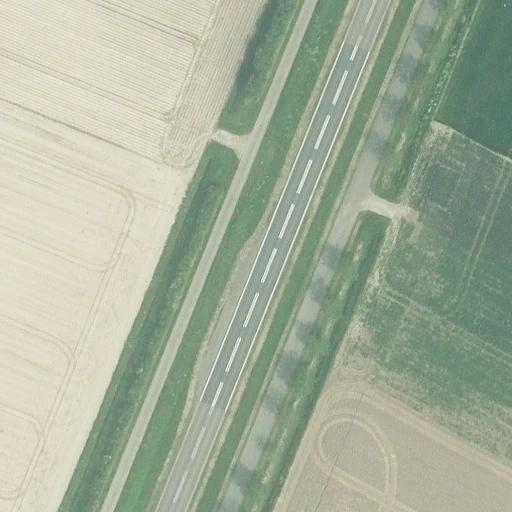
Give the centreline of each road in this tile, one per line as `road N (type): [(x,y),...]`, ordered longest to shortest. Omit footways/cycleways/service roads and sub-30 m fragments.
road 1 (unclassified): [(228,511),(434,0)]
road 2 (unclassified): [(106,511),(311,0)]
road 3 (primary): [(170,511),(374,0)]
